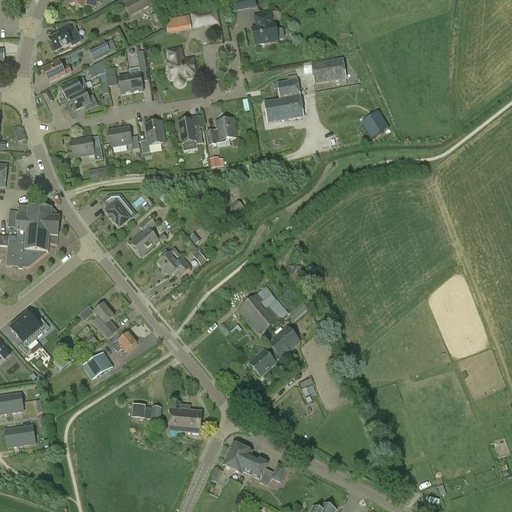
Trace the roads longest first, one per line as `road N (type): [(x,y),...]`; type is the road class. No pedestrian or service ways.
road 1 (tertiary): [(234,418),(93,247)]
road 2 (tertiary): [(403,511),(234,418)]
road 3 (residential): [(33,132),(214,99)]
road 4 (tertiary): [(93,247),(60,201),(33,132)]
